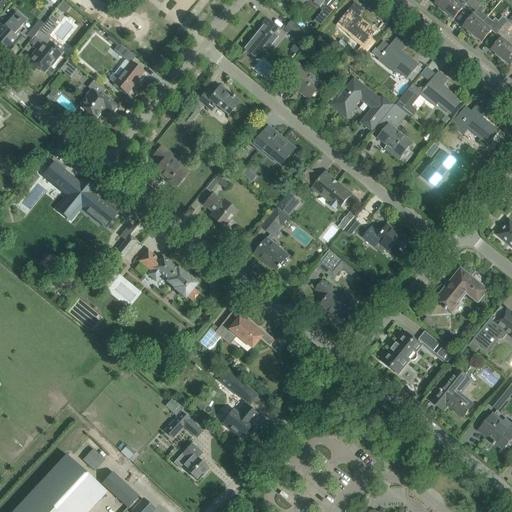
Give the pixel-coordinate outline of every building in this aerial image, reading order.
[(310,0),(323,11),(331,0),(310,0)] [(444,11),(453,0),(437,0),(435,4),(444,11)] [(453,0),(444,11),(454,19),(467,3),(471,7),(477,0),(453,0)] [(473,35),(487,17),(482,12),(484,10),(481,7),(485,2),(482,0),(477,0),(471,7),(476,11),(463,27),(473,35)] [(376,31),(360,17),(356,14),(361,9),(355,4),(337,26),(362,47),(376,31)] [(0,15),(0,40),(2,42),(0,44),(9,51),(16,44),(27,30),(22,26),(23,24),(13,16),(11,19),(3,12),(0,15)] [(316,18),(320,24),(328,18),(324,12),(316,18)] [(493,21),(487,17),(473,35),(482,42),(491,31),(496,35),(507,21),(503,17),(499,21),(495,18),(493,21)] [(252,41),(245,50),(255,58),(261,50),(262,52),(263,52),(264,52),(265,51),(266,51),(267,50),(268,49),(270,50),(284,33),(283,32),(267,18),(250,39),(252,41)] [(50,66),(50,65),(54,60),(55,61),(62,53),(46,40),(58,25),(49,19),(35,37),(42,43),(35,52),(36,54),(27,65),(34,71),(37,67),(44,73),(46,70),(52,74),(55,70),(50,66)] [(39,20),(26,35),(32,40),(44,24),(39,20)] [(292,21),(285,29),(289,32),(301,41),(305,44),(306,45),(312,37),(307,33),(300,27),(292,21)] [(501,58),(511,44),(511,37),(508,34),(510,32),(508,31),(511,26),(511,24),(507,21),(496,35),(495,35),(500,39),(491,50),(501,58)] [(113,43),(117,46),(113,50),(126,60),(131,54),(105,32),(103,34),(107,37),(106,38),(107,38),(106,40),(112,45),(113,43)] [(397,38),(391,46),(381,58),(379,61),(394,73),(396,70),(407,79),(418,65),(398,49),(403,43),(397,38)] [(511,63),(511,44),(501,58),(510,66),(511,63)] [(75,65),(68,60),(60,70),(70,78),(78,68),(79,68),(80,67),(76,64),(75,65)] [(113,83),(114,84),(113,85),(118,89),(119,87),(127,94),(144,72),(130,61),(113,83)] [(309,100),(315,92),(322,84),(299,66),(283,85),(294,95),(299,88),(303,92),(301,94),(309,100)] [(439,72),(430,83),(427,87),(426,87),(424,89),(423,88),(419,88),(418,89),(413,84),(396,105),(408,114),(407,115),(411,118),(414,114),(409,110),(421,95),(435,107),(438,104),(450,115),(461,101),(440,83),(445,77),(439,72)] [(379,99),(369,91),(354,79),(332,107),(339,112),(341,109),(349,116),(354,109),(352,107),(360,97),(373,109),(361,122),(372,131),(394,104),(383,95),(379,99)] [(86,98),(80,106),(87,112),(86,114),(90,117),(94,120),(104,107),(111,113),(117,106),(109,100),(102,94),(105,90),(97,84),(93,81),(88,88),(91,90),(86,96),(87,97),(86,98)] [(196,103),(200,106),(202,104),(209,110),(214,104),(228,115),(238,103),(239,104),(240,103),(233,98),(234,97),(233,95),(232,97),(223,90),(224,89),(220,86),(211,97),(206,93),(206,92),(196,103)] [(54,89),(49,95),(53,98),(58,92),(54,89)] [(466,108),(460,115),(452,125),(464,134),(468,129),(487,145),(499,131),(479,115),(484,109),(478,104),(471,112),(466,108)] [(408,114),(396,105),(376,129),(382,134),(378,138),(388,146),(386,149),(404,165),(414,153),(408,148),(412,143),(395,130),(407,115),(408,114)] [(194,106),(180,123),(189,131),(194,125),(190,121),(199,110),(194,106)] [(451,119),(446,116),(442,120),(447,124),(451,119)] [(269,127),(255,143),(282,165),(295,149),(285,140),(284,141),(268,129),(269,127)] [(434,145),(430,150),(435,154),(439,149),(434,145)] [(175,188),(181,180),(187,174),(167,157),(170,153),(161,146),(153,156),(161,163),(154,171),(175,188)] [(443,151),(430,166),(428,164),(422,172),(424,174),(422,176),(423,177),(426,174),(432,179),(430,182),(437,188),(445,178),(444,177),(456,162),(443,151)] [(475,161),(467,154),(464,152),(460,157),(470,166),(475,161)] [(57,184),(73,197),(64,208),(76,218),(85,206),(110,227),(120,215),(99,198),(98,198),(95,195),(97,192),(84,183),(82,185),(75,179),(76,179),(67,172),(67,173),(57,165),(49,175),(58,182),(57,184)] [(333,180),(325,173),(313,188),(320,194),(321,192),(331,200),(329,201),(339,209),(351,195),(336,183),(336,184),(333,181),(333,180)] [(223,228),(230,220),(237,211),(224,200),(223,202),(213,194),(204,205),(214,213),(210,217),(223,228)] [(279,207),(289,215),(299,202),(289,194),(279,207)] [(277,208),(262,227),(271,234),(280,223),(283,226),(290,218),(277,208)] [(346,217),(345,216),(341,221),(342,222),(346,226),(350,221),(346,217)] [(350,235),(359,224),(354,220),(345,231),(350,235)] [(497,235),(511,247),(511,222),(509,220),(497,235)] [(130,236),(135,228),(129,223),(119,236),(126,241),(130,236)] [(388,226),(382,233),(376,241),(377,242),(379,240),(396,254),(394,256),(396,257),(400,251),(402,253),(403,251),(402,250),(409,242),(400,234),(398,237),(392,232),(394,230),(388,226)] [(114,255),(120,260),(136,241),(130,236),(126,241),(114,255)] [(262,246),(255,253),(277,271),(283,263),(288,256),(271,242),(267,239),(262,246)] [(148,250),(138,261),(151,272),(148,275),(156,281),(161,275),(168,280),(166,282),(174,288),(174,289),(186,299),(187,297),(193,302),(199,293),(193,289),(198,284),(197,283),(190,277),(190,278),(178,268),(177,269),(162,257),(160,260),(148,250)] [(328,250),(316,265),(333,279),(342,268),(357,280),(360,276),(328,250)] [(436,299),(444,305),(443,306),(445,308),(445,309),(446,310),(447,309),(451,313),(459,303),(457,302),(465,292),(478,302),(487,290),(461,269),(436,299)] [(111,272),(102,283),(108,288),(117,277),(111,272)] [(356,301),(348,295),(346,294),(340,302),(330,294),(333,290),(322,282),(315,290),(322,295),(320,297),(325,300),(321,305),(335,316),(334,318),(341,324),(343,321),(344,322),(346,320),(345,319),(352,310),(350,309),(356,301)] [(220,338),(222,339),(229,330),(251,348),(259,338),(269,346),(274,340),(235,308),(215,333),(210,329),(207,332),(204,336),(202,339),(199,342),(209,351),(212,347),(215,344),(218,341),(220,338)] [(475,352),(480,345),(483,348),(492,337),(496,340),(503,339),(508,333),(511,336),(511,312),(507,308),(495,322),(491,318),(492,317),(468,346),(475,352)] [(434,323),(427,317),(422,322),(430,328),(434,323)] [(392,351),(383,362),(391,369),(393,367),(401,373),(424,344),(433,351),(439,343),(425,332),(418,340),(419,340),(418,342),(414,338),(412,340),(405,334),(397,344),(396,343),(391,350),(392,351)] [(454,355),(443,346),(436,354),(447,363),(454,355)] [(228,367),(218,379),(239,397),(245,402),(238,411),(236,413),(233,410),(222,423),(233,432),(241,438),(252,425),(251,424),(249,423),(256,414),(249,407),(248,407),(258,395),(254,392),(255,390),(228,367)] [(463,417),(469,409),(473,404),(456,391),(467,377),(458,370),(432,402),(441,409),(447,403),(452,407),(452,408),(463,417)] [(499,390),(489,403),(498,411),(509,398),(499,390)] [(171,399),(168,402),(165,406),(172,412),(178,406),(171,399)] [(162,432),(171,440),(181,428),(188,434),(194,427),(179,414),(162,432)] [(504,450),(507,446),(506,446),(511,438),(511,432),(492,415),(485,423),(479,431),(494,443),(492,444),(494,445),(496,443),(504,450)] [(198,425),(192,432),(202,442),(209,435),(198,425)] [(191,444),(183,453),(174,463),(183,471),(185,469),(196,479),(201,473),(203,475),(209,469),(197,459),(202,453),(191,444)] [(12,511),(89,511),(107,493),(66,454),(12,511)] [(102,484),(128,508),(129,506),(134,511),(132,511),(151,511),(154,509),(144,500),(141,502),(137,498),(138,497),(112,473),(102,484)]
